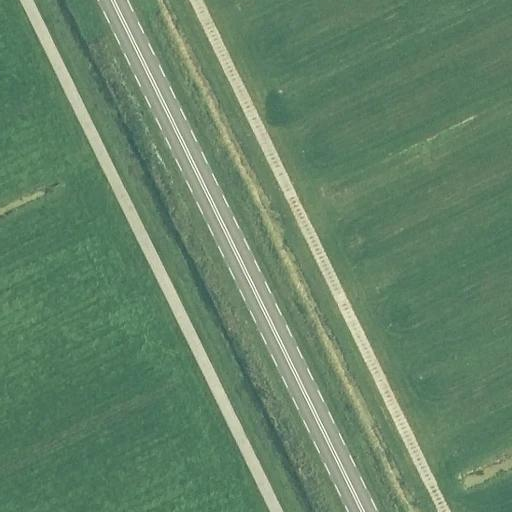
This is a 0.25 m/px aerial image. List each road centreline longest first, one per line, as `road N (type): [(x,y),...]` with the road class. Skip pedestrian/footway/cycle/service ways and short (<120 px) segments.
road 1 (secondary): [(111,0),(361,511)]
road 2 (unclassified): [(273,511),(23,0)]
